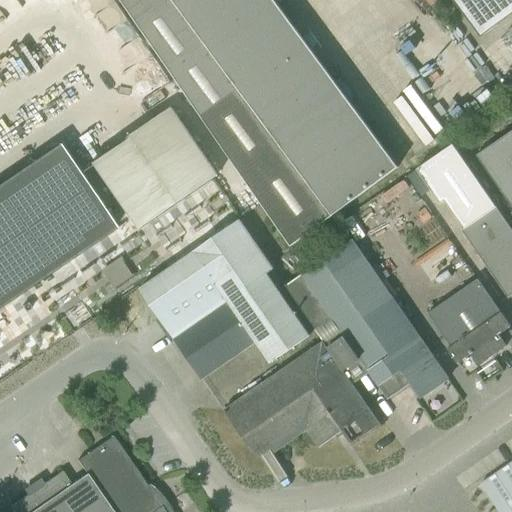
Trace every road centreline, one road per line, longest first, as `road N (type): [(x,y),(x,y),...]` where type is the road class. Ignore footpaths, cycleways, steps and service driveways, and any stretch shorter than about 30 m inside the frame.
road 1 (unclassified): [(0,426),(33,393),(86,360),(112,355),(134,367),(217,488),(254,504)]
road 2 (unknown): [(0,43),(33,12),(59,11),(111,59),(118,81),(109,99),(0,171)]
road 3 (unclassified): [(254,504),(375,490),(511,403)]
